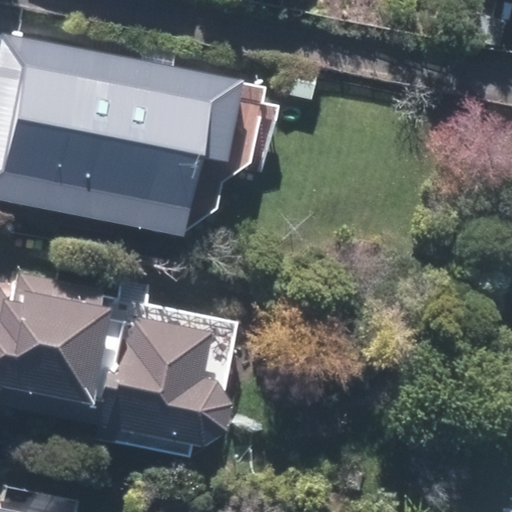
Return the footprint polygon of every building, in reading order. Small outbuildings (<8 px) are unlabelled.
[(468,22),(463,45),(498,53),(504,30),(468,22)] [(0,44),(0,210),(174,249),(192,168),(215,173),(232,95),(0,44)] [(285,69),(278,100),(308,105),(313,75),(285,69)] [(0,298),(0,415),(100,437),(98,447),(182,465),(183,455),(194,456),(218,442),(224,417),(218,408),(233,330),(111,304),(112,297),(17,277),(9,314),(0,298)] [(452,294),(450,313),(478,318),(481,299),(452,294)] [(0,511),(71,511),(73,505),(0,489),(0,511)]
